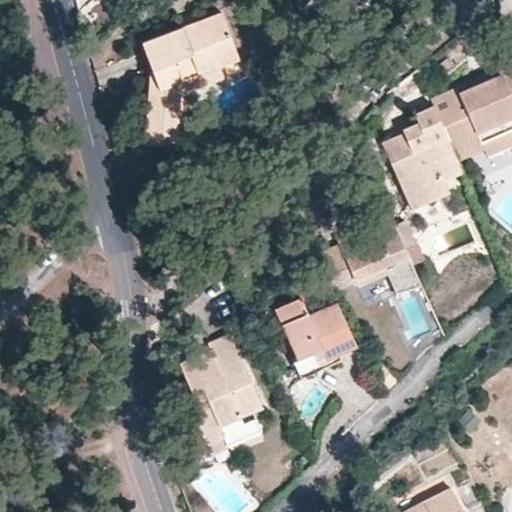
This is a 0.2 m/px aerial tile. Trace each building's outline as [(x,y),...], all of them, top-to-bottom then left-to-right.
[(180,93),(181,80),(220,65),(239,58),(221,11),(143,41),(151,64),(145,142),(177,144),(180,93)] [(272,26),(264,32),(271,40),(278,34),(272,26)] [(511,63),(500,70),(502,74),(489,80),(489,86),(479,90),(475,81),(447,94),(453,107),(447,109),(467,153),(486,144),(483,140),(498,134),(502,143),(511,137),(511,63)] [(181,80),(180,93),(225,78),(220,65),(181,80)] [(500,70),(475,81),(479,90),(489,86),(489,80),(502,74),(500,70)] [(404,130),(382,140),(411,206),(449,189),(444,178),(463,169),(458,157),(438,113),(434,103),(414,111),(418,120),(403,126),(404,130)] [(467,153),(447,109),(438,113),(458,157),(467,153)] [(300,157),(315,171),(339,146),(325,132),(300,157)] [(511,137),(502,143),(498,134),(483,140),(486,144),(490,154),(511,143),(511,137)] [(394,224),(390,216),(338,239),(358,285),(387,272),(396,292),(420,282),(411,262),(405,248),(394,224)] [(414,244),(404,220),(394,224),(405,248),(414,244)] [(296,355),(298,359),(321,349),(325,359),(337,353),(355,345),(336,302),(314,313),(308,315),(300,297),(275,308),(296,355)] [(211,349),(180,362),(197,402),(190,405),(207,442),(224,435),(228,445),(262,430),(253,409),(262,405),(230,333),(208,342),(211,349)] [(369,375),(386,391),(399,378),(382,362),(369,375)] [(464,511),(452,488),(405,511),(464,511)]
